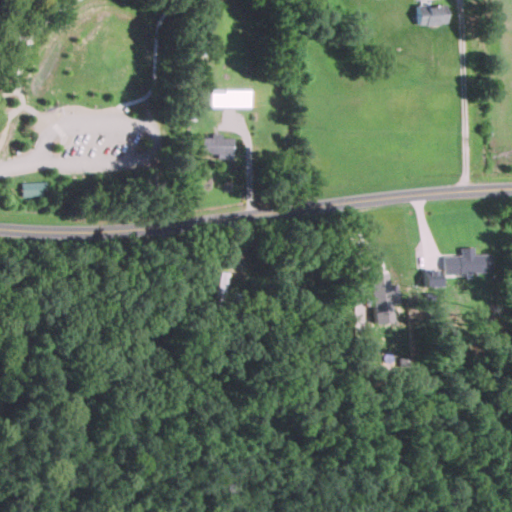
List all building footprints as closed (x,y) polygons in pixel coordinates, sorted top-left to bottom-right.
[(416,23),(445,22),(445,3),(415,4),(416,23)] [(249,89),(210,88),(210,106),(248,106),(249,89)] [(200,136),(200,152),(216,153),(216,156),(230,157),(231,136),(219,136),(219,132),(209,132),(209,136),(200,136)] [(20,195),(43,195),(43,181),(19,182),(20,195)] [(441,273),(490,272),(489,252),(472,253),(472,246),(459,246),(459,254),(441,255),(441,273)] [(397,301),(394,282),(387,283),(385,271),(367,274),(374,322),(392,319),(389,303),(397,301)]
